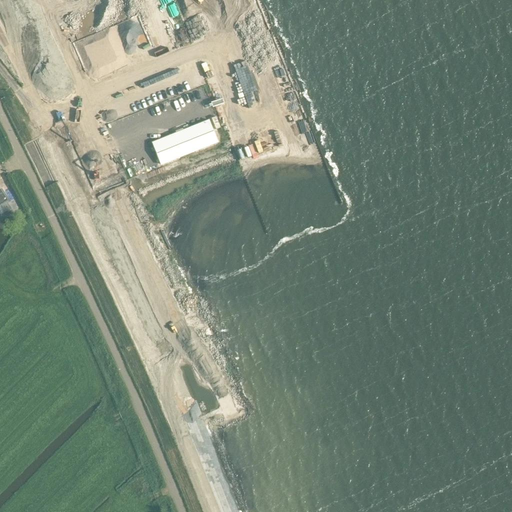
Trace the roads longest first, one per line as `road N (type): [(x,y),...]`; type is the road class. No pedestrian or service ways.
road 1 (tertiary): [(182,511),(0,104)]
road 2 (track): [(28,511),(116,426),(142,413)]
